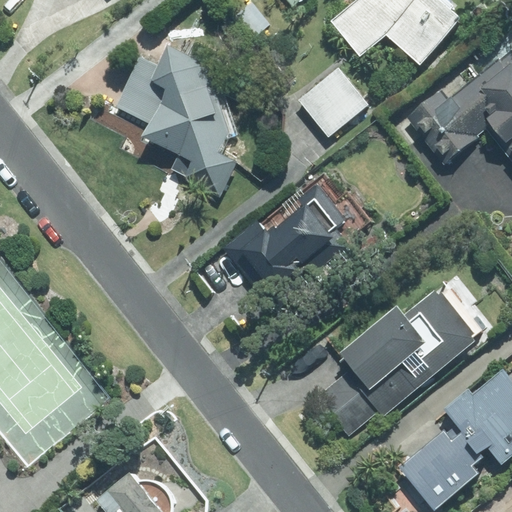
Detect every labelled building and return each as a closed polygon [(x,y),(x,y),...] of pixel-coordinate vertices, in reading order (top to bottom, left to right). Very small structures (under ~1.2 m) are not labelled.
[(289,0),(297,9),(308,0),(289,0)] [(363,59),(391,37),(424,68),(468,21),(445,0),(365,0),(335,24),(363,59)] [(208,115),(202,99),(218,92),(212,68),(174,48),(155,85),(172,93),(149,142),(196,166),(187,182),(226,204),(246,168),(223,155),(234,135),(225,109),(208,115)] [(482,138),(491,131),(511,158),(511,52),(451,100),(444,91),(409,120),(448,167),(483,138),(482,138)] [(343,69),(300,103),(330,141),(373,107),(343,69)] [(260,220),(224,249),(266,300),(307,266),(310,269),(342,242),(336,236),(354,222),(324,186),(304,203),(309,208),(273,237),(260,220)] [(351,370),(324,391),(356,433),(384,411),(388,415),(481,340),(477,336),(486,329),(452,287),(443,294),(439,289),(411,312),(405,305),(345,351),(352,359),(346,364),(351,370)] [(485,473),(478,465),(488,457),(484,453),(492,447),(505,464),(511,458),(511,370),(510,368),(477,393),(473,388),(447,408),(460,424),(451,431),(449,429),(402,465),(438,510),(485,473)] [(169,511),(136,470),(100,498),(108,507),(101,511),(169,511)]
